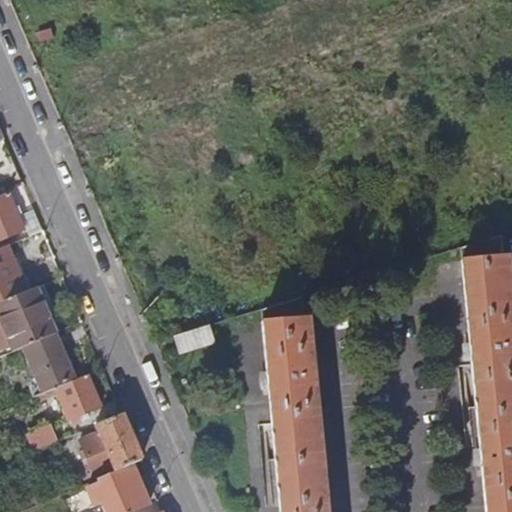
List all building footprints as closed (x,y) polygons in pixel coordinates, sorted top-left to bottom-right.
[(7,193),(0,195),(0,239),(23,230),(7,193)] [(461,261),(484,511),(511,511),(511,296),(508,256),(502,257),(500,234),(460,247),(461,261)] [(0,301),(26,291),(6,245),(0,247),(0,301)] [(26,291),(0,301),(0,351),(12,347),(13,351),(23,347),(55,334),(47,316),(56,312),(44,284),(26,291)] [(262,323),(261,323),(279,511),(327,511),(309,318),(303,319),(301,295),(260,307),(262,323)] [(218,349),(212,330),(177,341),(183,360),(218,349)] [(55,388),(74,380),(55,334),(23,347),(42,393),(55,388)] [(74,380),(55,388),(70,420),(73,419),(76,423),(83,420),(81,415),(85,413),(100,407),(87,374),(74,380)] [(79,440),(96,479),(132,464),(141,460),(121,415),(94,426),(96,432),(79,440)] [(36,451),(57,441),(50,425),(28,434),(36,451)] [(129,511),(149,504),(132,464),(96,479),(98,484),(87,489),(94,504),(102,501),(106,511),(129,511)]
